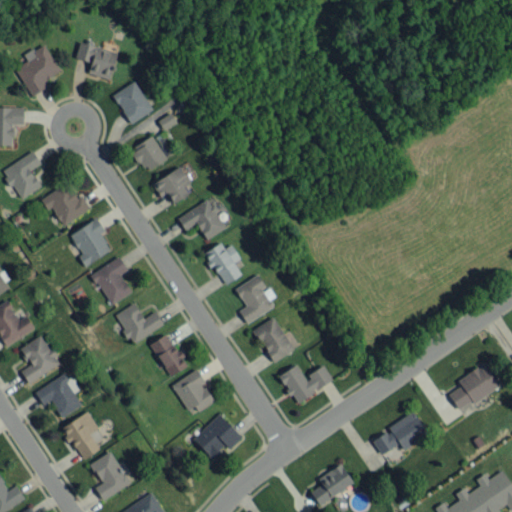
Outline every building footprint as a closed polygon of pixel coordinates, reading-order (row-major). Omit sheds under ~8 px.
[(110,78),(116,50),(78,42),(74,58),(90,61),(87,73),(110,78)] [(31,95),(46,86),(43,81),(59,70),(42,43),(23,55),(26,60),(13,68),(31,95)] [(111,94),(130,123),(152,109),(133,80),(111,94)] [(22,123),(22,107),(0,106),(0,144),(11,145),(12,123),(22,123)] [(131,147),(143,171),(165,159),(153,136),(131,147)] [(40,186),(30,169),(40,163),(32,150),(1,169),(19,198),(40,186)] [(184,187),(190,183),(179,166),(151,183),(160,198),(165,195),(170,203),(187,193),(184,187)] [(89,208),(79,192),(76,194),(68,180),(39,197),(46,209),(51,207),(61,225),(89,208)] [(205,239),(225,227),(208,197),(176,216),(184,230),(196,223),(205,239)] [(110,250),(100,233),(103,231),(96,218),(68,233),(80,254),(77,255),(83,265),(110,250)] [(203,252),(223,284),(240,273),(233,262),(239,258),(230,243),(223,248),(219,242),(203,252)] [(90,273),(110,304),(130,291),(119,274),(126,269),(117,256),(90,273)] [(0,291),(10,286),(0,270),(0,291)] [(277,301),(268,286),(265,287),(257,273),(233,287),(244,305),(237,310),(244,321),(277,301)] [(0,302),(0,338),(5,345),(33,328),(24,314),(18,319),(6,299),(0,302)] [(162,325),(155,310),(141,317),(133,302),(114,313),(130,343),(162,325)] [(252,327),(270,362),(292,351),(274,316),(252,327)] [(18,347),(28,364),(20,369),(27,382),(59,364),(41,334),(18,347)] [(178,340),(170,344),(165,334),(150,342),(167,375),(186,365),(181,356),(185,354),(178,340)] [(497,384),(483,362),(456,380),(460,385),(447,393),(459,410),(497,384)] [(332,379),(322,364),(304,375),(296,363),(277,374),(294,402),(332,379)] [(204,382),(195,368),(170,384),(186,410),(193,405),(197,411),(213,400),(201,383),(204,382)] [(80,404),(73,392),(76,390),(65,371),(33,390),(42,405),(50,400),(60,416),(80,404)] [(81,459),(98,448),(88,432),(97,427),(86,410),(61,426),(81,459)] [(387,426),(389,428),(371,440),(380,454),(398,442),(403,449),(427,433),(412,410),(387,426)] [(192,438),(210,457),(224,444),(228,448),(240,436),(218,413),(192,438)] [(88,463),(100,482),(93,486),(102,500),(129,482),(109,450),(88,463)] [(352,481),(339,463),(317,478),(321,483),(309,491),(318,505),(352,481)] [(501,511),(511,505),(511,485),(502,469),(487,478),(484,472),(475,478),(478,485),(432,511),(501,511)] [(0,511),(23,498),(15,485),(7,489),(0,477),(0,511)] [(162,511),(163,511),(150,491),(117,511),(162,511)]
